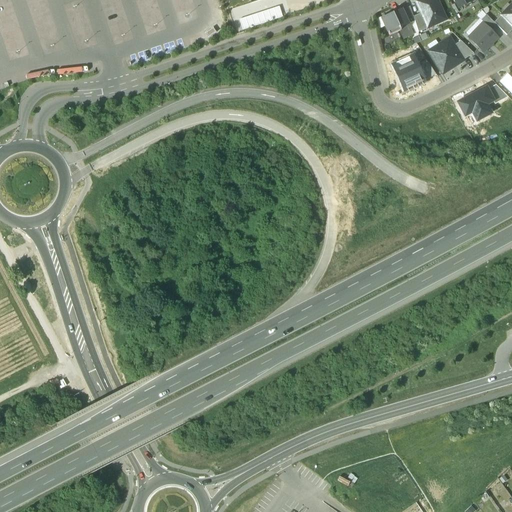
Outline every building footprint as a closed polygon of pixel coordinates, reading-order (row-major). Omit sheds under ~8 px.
[(446,20),(436,0),(419,0),(415,2),(421,14),(428,29),(446,20)] [(453,0),(458,8),(470,2),(471,1),(469,0),(453,0)] [(511,4),(501,16),(511,27),(511,4)] [(276,20),(282,19),(278,7),(272,9),(276,20)] [(409,8),(402,11),(408,24),(414,22),(412,18),(409,8)] [(271,22),(276,20),(272,9),(267,11),(271,22)] [(393,14),(383,19),(384,21),(383,21),(390,36),(400,31),(401,31),(400,28),(408,24),(402,11),(401,10),(393,14)] [(265,24),(271,22),(267,11),(261,13),(265,24)] [(259,26),(265,24),(261,13),(256,15),(259,26)] [(428,29),(421,14),(412,18),(414,22),(418,33),(428,29)] [(254,28),(259,26),(256,15),(250,17),(254,28)] [(497,26),(486,16),(481,22),(491,32),(497,26)] [(511,30),(511,27),(501,16),(494,23),(507,36),(511,30)] [(248,30),(254,28),(250,17),(244,19),(248,30)] [(243,32),(248,30),(244,19),(239,20),(243,32)] [(408,24),(400,28),(401,31),(400,31),(404,39),(413,34),(408,24)] [(483,24),(469,39),(483,53),(497,38),(491,32),(483,24)] [(450,39),(429,52),(443,74),(464,61),(454,45),(450,39)] [(459,42),(454,45),(464,61),(472,55),(459,42)] [(392,65),(404,93),(426,83),(425,80),(418,66),(414,56),(392,65)] [(418,66),(425,80),(436,75),(427,61),(418,66)] [(511,75),(511,77),(509,75),(502,82),(511,92),(511,75)] [(497,86),(489,90),(495,102),(496,104),(508,97),(497,86)] [(487,87),(456,103),(464,119),(472,114),(477,124),(493,115),(488,106),(495,102),(489,90),(487,87)]
